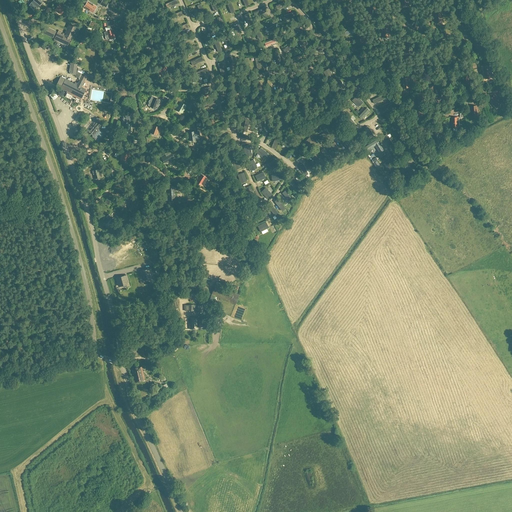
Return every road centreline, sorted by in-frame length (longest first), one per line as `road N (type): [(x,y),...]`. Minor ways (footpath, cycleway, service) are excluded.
road 1 (unclassified): [(120,366),(89,215),(10,0)]
road 2 (unclassified): [(120,366),(94,347),(76,245),(0,21)]
road 3 (track): [(22,511),(13,471),(108,396),(102,357)]
road 4 (unclassified): [(181,511),(120,366)]
